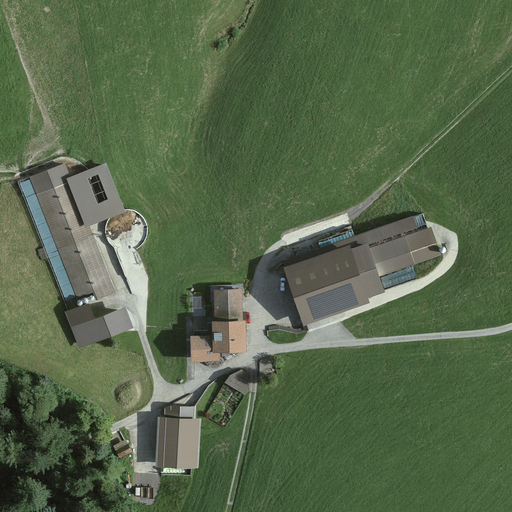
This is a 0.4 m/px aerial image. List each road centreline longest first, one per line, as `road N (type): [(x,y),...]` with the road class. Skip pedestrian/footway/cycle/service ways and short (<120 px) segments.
road 1 (track): [(0,456),(67,450),(251,356)]
road 2 (track): [(303,235),(367,202),(511,71)]
road 3 (track): [(251,356),(511,327)]
road 4 (track): [(229,511),(253,396),(251,356)]
